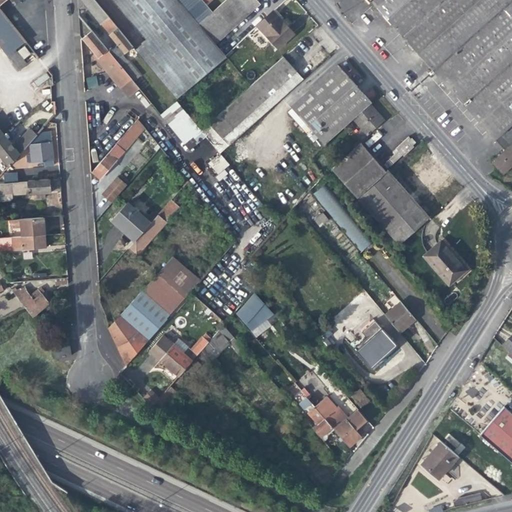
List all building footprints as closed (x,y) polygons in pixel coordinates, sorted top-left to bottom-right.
[(117,44),(109,51),(116,60),(132,46),(94,0),(77,0),(78,8),(87,8),(117,44)] [(226,56),(215,43),(198,24),(178,0),(113,0),(146,40),(135,49),(176,99),(226,56)] [(178,0),(198,24),(213,11),(206,3),(209,0),(178,0)] [(257,0),(225,0),(213,11),(198,24),(215,43),(260,3),(257,0)] [(410,45),(433,70),(510,0),(373,0),(372,1),(410,45)] [(511,0),(510,0),(433,70),(467,108),(469,111),(494,139),(511,123),(511,0)] [(26,41),(0,8),(0,44),(20,69),(27,63),(15,49),(26,41)] [(273,11),(270,14),(257,25),(277,48),(294,34),(285,25),(273,11)] [(120,86),(131,78),(116,60),(109,51),(91,29),(78,14),(80,37),(95,55),(103,65),(108,72),(120,86)] [(24,45),(18,51),(24,58),(30,53),(24,45)] [(101,66),(103,65),(95,55),(92,57),(95,61),(96,60),(101,66)] [(283,56),(250,85),(208,123),(222,138),(296,71),(283,56)] [(324,144),(353,118),(369,104),(371,102),(345,73),(338,65),(291,107),(324,144)] [(96,76),(86,78),(88,88),(98,86),(96,76)] [(131,79),(131,78),(120,86),(127,95),(138,86),(131,79)] [(171,127),(173,129),(178,136),(190,150),(207,136),(201,129),(187,113),(186,114),(176,102),(161,115),(171,127)] [(383,120),(369,104),(353,118),(367,134),(377,126),(383,120)] [(28,125),(30,127),(37,134),(38,132),(55,114),(55,112),(47,105),(28,125)] [(144,127),(137,119),(115,144),(91,172),(94,174),(99,178),(110,165),(116,158),(117,158),(134,139),(144,127)] [(0,163),(5,170),(29,143),(37,134),(30,127),(17,142),(15,140),(11,143),(5,137),(0,130),(0,152),(2,154),(0,155),(0,163)] [(50,131),(38,132),(37,134),(29,143),(31,157),(27,158),(27,164),(43,162),(44,166),(53,165),(52,151),(50,131)] [(511,142),(491,162),(496,167),(502,174),(511,165),(511,142)] [(331,168),(356,197),(385,171),(360,143),(331,168)] [(410,148),(387,169),(392,173),(414,153),(410,148)] [(219,177),(231,167),(220,153),(208,163),(219,177)] [(427,214),(392,173),(387,169),(385,171),(356,197),(358,199),(353,204),(366,219),(372,214),(396,242),(427,214)] [(14,182),(17,182),(16,172),(5,173),(3,175),(3,183),(14,182)] [(112,202),(126,185),(116,177),(102,193),(112,202)] [(17,182),(14,182),(15,194),(35,192),(36,196),(44,196),(44,192),(50,192),(49,179),(27,180),(27,181),(17,182)] [(13,194),(15,194),(14,182),(3,183),(0,183),(0,190),(13,189),(13,194)] [(361,251),(371,242),(322,186),(312,195),(361,251)] [(170,200),(158,214),(150,223),(135,240),(128,248),(137,256),(151,239),(155,241),(159,237),(156,234),(179,207),(170,200)] [(124,231),(135,240),(150,223),(145,219),(127,202),(112,220),(124,231)] [(153,210),(145,219),(150,223),(158,214),(153,210)] [(328,219),(322,212),(314,219),(320,226),(328,219)] [(21,227),(21,236),(44,234),(43,225),(43,217),(11,219),(11,227),(21,227)] [(276,224),(269,217),(261,226),(268,233),(276,224)] [(255,229),(239,243),(243,247),(248,253),(264,241),(255,229)] [(45,247),(44,234),(21,236),(3,237),(4,245),(12,245),(13,250),(35,248),(45,247)] [(440,240),(426,253),(423,256),(448,284),(466,269),(448,249),(440,240)] [(378,252),(374,248),(370,252),(373,256),(378,252)] [(173,255),(157,272),(185,297),(201,280),(173,255)] [(125,308),(108,326),(126,365),(185,297),(157,272),(125,308)] [(13,292),(27,310),(31,316),(48,304),(44,297),(41,294),(43,292),(40,287),(29,295),(26,291),(25,286),(19,291),(17,289),(13,292)] [(256,295),(237,315),(253,335),(275,317),(256,295)] [(415,319),(400,301),(384,314),(399,332),(407,326),(415,319)] [(381,327),(355,350),(371,367),(383,356),(396,345),(381,327)] [(228,340),(222,333),(214,340),(220,347),(228,340)] [(173,344),(166,338),(163,336),(149,351),(151,353),(164,364),(178,376),(181,374),(192,361),(189,358),(184,353),(188,349),(177,340),(173,344)] [(191,349),(194,352),(197,355),(201,350),(209,342),(202,336),(191,349)] [(511,342),(507,338),(501,346),(511,355),(511,342)] [(54,357),(55,358),(71,356),(69,340),(52,342),(54,357)] [(216,351),(211,346),(206,351),(210,356),(216,351)] [(194,352),(189,358),(192,361),(197,355),(194,352)] [(177,392),(170,386),(157,401),(155,403),(161,410),(177,392)] [(337,393),(354,411),(357,408),(341,389),(337,393)] [(368,400),(359,390),(353,395),(361,405),(368,400)] [(149,392),(142,398),(151,408),(155,403),(157,401),(149,392)] [(328,435),(335,429),(331,424),(325,417),(318,410),(306,396),(305,398),(303,396),(301,398),(302,400),(299,403),(304,409),(306,407),(309,411),(307,413),(316,422),(317,424),(313,428),(324,441),(327,439),(328,435)] [(336,408),(329,400),(318,410),(325,417),(336,408)] [(511,415),(501,406),(477,434),(488,444),(511,464),(511,462),(511,415)] [(362,428),(369,422),(357,408),(354,411),(350,415),(362,428)] [(340,416),(331,424),(335,429),(349,445),(360,436),(353,428),(345,419),(343,420),(340,416)] [(464,448),(452,438),(447,444),(459,454),(464,448)] [(420,464),(438,479),(447,468),(450,465),(457,456),(440,441),(423,461),(420,464)] [(436,482),(438,479),(420,464),(423,461),(418,459),(414,464),(436,482)] [(428,510),(428,511),(441,511),(455,507),(490,498),(482,491),(456,498),(452,501),(428,510)]
